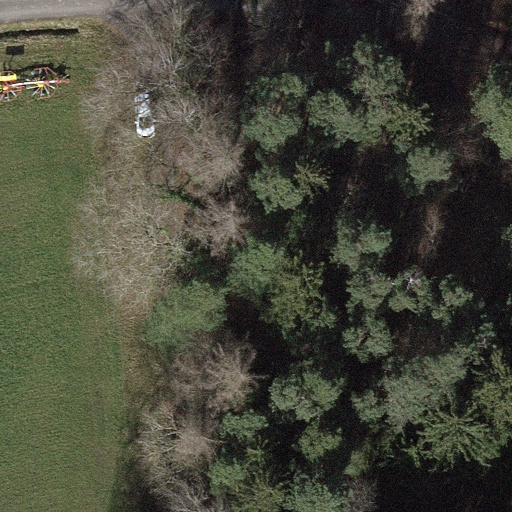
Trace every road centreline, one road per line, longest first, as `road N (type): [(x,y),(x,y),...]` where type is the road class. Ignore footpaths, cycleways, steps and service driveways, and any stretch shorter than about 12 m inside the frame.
road 1 (track): [(140,13),(200,468),(191,511)]
road 2 (track): [(0,20),(244,0)]
road 3 (track): [(341,0),(427,12),(511,47)]
